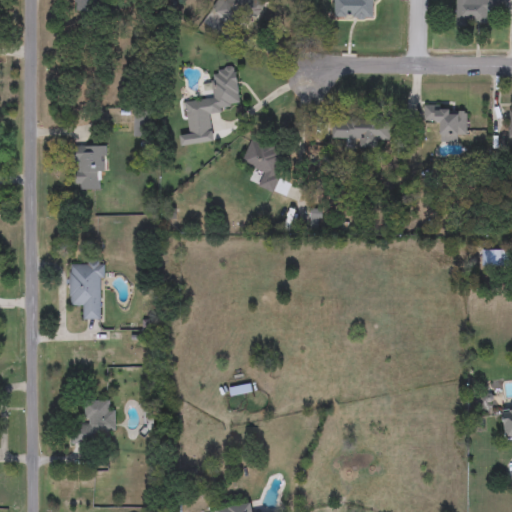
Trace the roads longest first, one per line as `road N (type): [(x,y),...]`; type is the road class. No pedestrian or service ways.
road 1 (residential): [(29,0),(33,511)]
road 2 (residential): [(309,78),(334,65),(511,67)]
